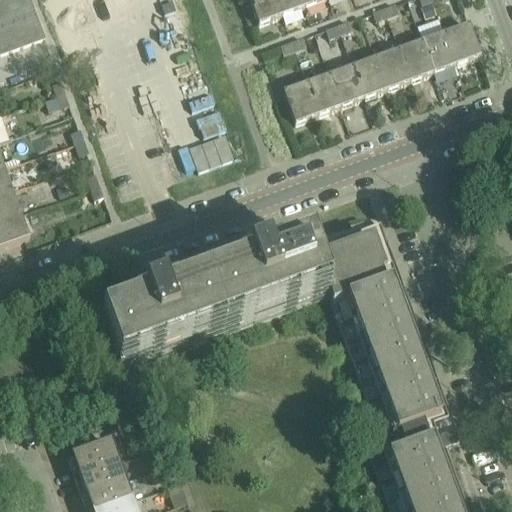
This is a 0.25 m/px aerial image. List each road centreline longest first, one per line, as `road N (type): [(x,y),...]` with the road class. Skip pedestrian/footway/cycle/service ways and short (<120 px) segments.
road 1 (residential): [(0,300),(399,155)]
road 2 (residential): [(441,270),(511,462)]
road 3 (residential): [(399,155),(441,270)]
road 4 (residential): [(399,155),(511,114)]
